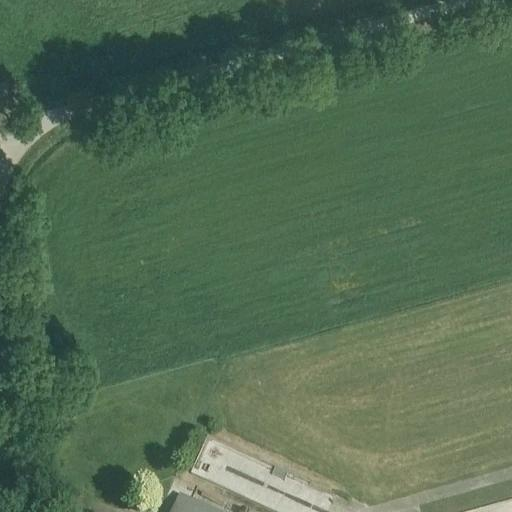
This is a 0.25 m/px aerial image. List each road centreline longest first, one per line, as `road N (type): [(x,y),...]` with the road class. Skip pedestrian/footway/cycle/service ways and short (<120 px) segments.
road 1 (unclassified): [(458,0),(0,139)]
road 2 (unclassified): [(26,511),(1,310),(0,139)]
